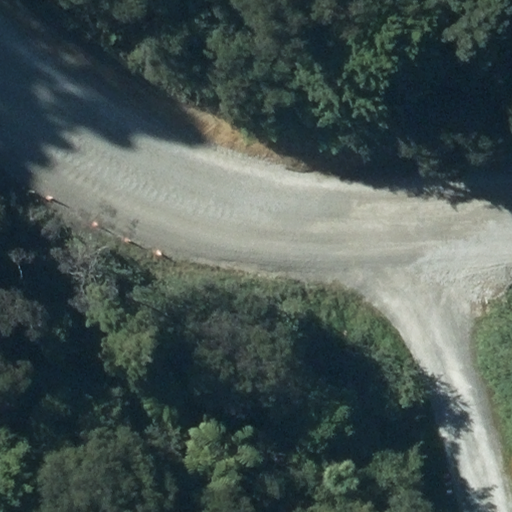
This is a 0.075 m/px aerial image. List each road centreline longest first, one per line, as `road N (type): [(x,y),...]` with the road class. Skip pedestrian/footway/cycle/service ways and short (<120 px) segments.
road 1 (unclassified): [(0,49),(237,195),(511,188)]
road 2 (unknown): [(408,191),(489,511)]
